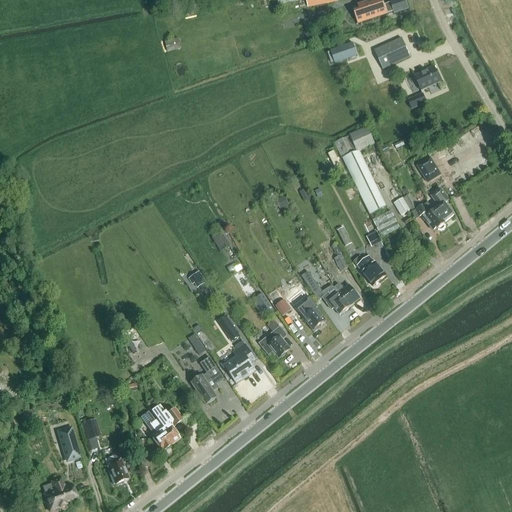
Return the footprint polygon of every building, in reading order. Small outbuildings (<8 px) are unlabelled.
[(359,11),(354,13),(358,24),(358,25),(387,15),(393,13),(394,15),(409,10),(405,0),(400,0),(384,5),(382,0),(372,0),(357,5),(359,11)] [(165,42),(167,53),(181,50),(178,39),(165,42)] [(402,39),(374,52),(383,70),(410,58),(402,39)] [(352,42),(328,50),(335,68),(359,59),(352,42)] [(427,70),(427,71),(414,77),(421,92),(441,83),(434,67),(427,70)] [(403,102),(394,77),(363,88),(373,114),(403,102)] [(423,94),(408,101),(412,110),(427,103),(423,94)] [(370,216),(386,208),(358,152),(375,145),(367,128),(334,142),(370,216)] [(431,158),(417,166),(428,184),(441,175),(431,158)] [(320,189),(315,192),(318,199),(324,196),(320,189)] [(443,224),(444,223),(453,216),(444,204),(449,201),(440,190),(431,197),(438,206),(433,211),(443,224)] [(307,192),(301,195),(304,201),(311,198),(307,192)] [(411,212),(418,208),(410,195),(403,199),(411,212)] [(284,197),(276,202),(281,211),(289,206),(284,197)] [(403,199),(395,204),(402,217),(410,212),(403,199)] [(445,228),(445,227),(445,226),(444,225),(445,224),(444,223),(443,224),(433,211),(427,204),(422,208),(417,209),(423,222),(425,222),(433,232),(435,230),(436,231),(437,230),(438,231),(440,232),(441,232),(442,231),(443,231),(444,230),(445,229),(445,228)] [(391,212),(373,221),(381,239),(401,229),(391,212)] [(225,228),(220,231),(221,233),(223,237),(228,233),(225,228)] [(344,228),(337,232),(346,248),(352,244),(344,228)] [(377,232),(366,238),(372,249),(383,243),(377,232)] [(221,233),(212,239),(216,244),(224,238),(223,237),(221,233)] [(331,247),(337,258),(342,255),(343,254),(338,243),(331,247)] [(341,272),(349,268),(342,255),(337,258),(334,260),(341,272)] [(375,264),(369,257),(364,262),(360,257),(353,262),(363,274),(362,274),(373,287),(386,276),(375,263),(375,264)] [(233,275),(244,269),(240,261),(229,268),(233,275)] [(207,282),(200,271),(190,278),(197,289),(207,282)] [(308,273),(302,277),(319,302),(323,298),(327,304),(332,310),(334,308),(340,315),(352,306),(351,306),(349,303),(348,304),(339,294),(335,288),(333,286),(322,293),(308,273)] [(339,284),(335,288),(339,294),(348,304),(349,303),(351,306),(360,298),(350,285),(344,290),(339,284)] [(274,311),(263,294),(254,300),(266,316),(274,311)] [(306,305),(299,311),(305,317),(303,318),(315,332),(326,323),(315,310),(318,307),(310,298),(304,302),(306,305)] [(285,301),(276,307),(283,317),(292,311),(285,301)] [(227,317),(223,320),(229,329),(227,331),(234,341),(240,337),(227,317)] [(287,336),(280,328),(259,344),(269,356),(274,352),(280,359),(290,350),(282,340),(287,336)] [(200,343),(194,347),(198,353),(200,356),(206,352),(204,349),(200,343)] [(234,353),(238,358),(225,366),(238,385),(256,372),(251,365),(256,362),(245,346),(234,353)] [(202,363),(211,356),(207,351),(199,358),(202,363)] [(204,377),(204,376),(192,384),(207,405),(218,398),(213,390),(219,387),(217,385),(225,380),(211,358),(201,364),(208,374),(204,377)] [(74,396),(76,403),(84,401),(83,394),(74,396)] [(154,403),(148,408),(150,411),(151,412),(157,420),(154,422),(172,445),(180,439),(169,425),(179,417),(174,410),(165,417),(158,407),(154,403)] [(24,422),(36,419),(33,410),(21,414),(24,422)] [(150,411),(139,419),(153,436),(150,438),(162,453),(172,445),(154,422),(157,420),(151,412),(150,411)] [(90,423),(82,425),(86,441),(94,439),(90,423)] [(71,430),(58,433),(61,442),(65,441),(67,450),(65,451),(68,460),(79,456),(71,430)] [(87,443),(90,453),(97,451),(94,441),(87,443)] [(146,441),(137,442),(139,454),(148,452),(146,441)] [(121,463),(124,461),(121,453),(104,460),(114,485),(128,480),(121,463)] [(45,494),(44,495),(49,509),(58,506),(59,509),(66,506),(65,503),(77,498),(72,485),(64,488),(61,479),(52,483),(42,487),(45,494)]
